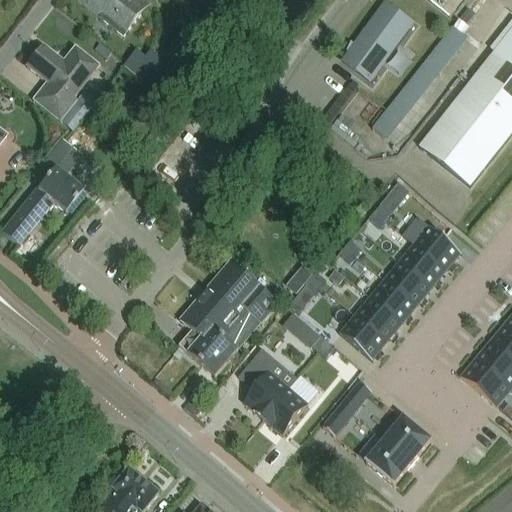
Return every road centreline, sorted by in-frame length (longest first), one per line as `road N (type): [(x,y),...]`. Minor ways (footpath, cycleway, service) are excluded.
road 1 (residential): [(404,511),(471,428),(402,373),(511,237)]
road 2 (residential): [(240,160),(84,366)]
road 3 (secondary): [(250,511),(108,387)]
road 4 (residential): [(15,511),(108,387)]
